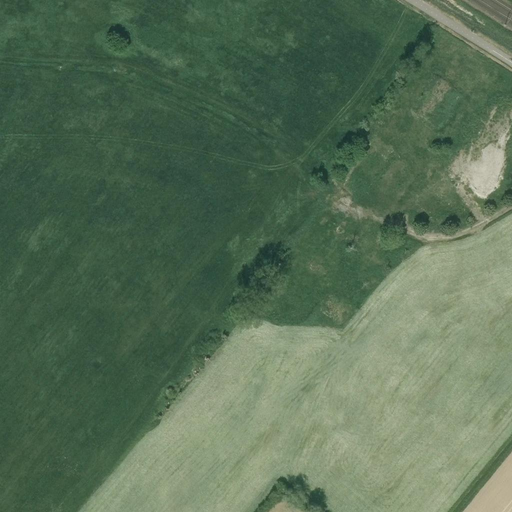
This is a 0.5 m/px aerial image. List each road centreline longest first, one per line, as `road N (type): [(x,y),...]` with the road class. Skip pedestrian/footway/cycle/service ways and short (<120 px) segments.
road 1 (motorway): [(506,0),(415,260),(295,511)]
road 2 (motorway): [(327,511),(429,298),(511,78)]
